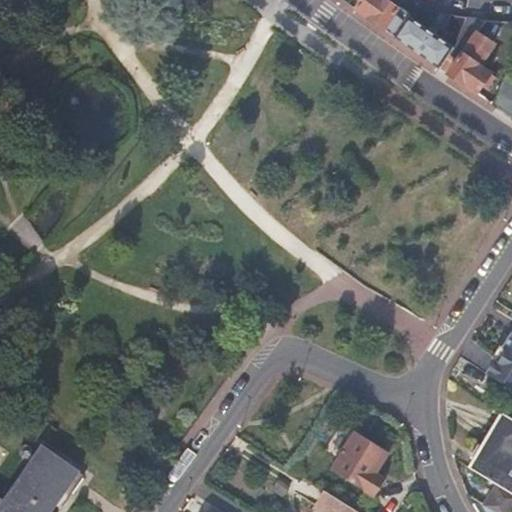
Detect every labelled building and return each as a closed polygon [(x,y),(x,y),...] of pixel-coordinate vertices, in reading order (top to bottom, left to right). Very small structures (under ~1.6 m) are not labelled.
[(377,22),(384,27),(393,15),(397,10),(384,1),(382,0),(362,0),(357,9),(377,22)] [(384,27),(440,66),(451,49),(458,34),(467,17),(451,14),(437,36),(406,15),(402,21),(393,15),(384,27)] [(440,66),(478,91),(487,78),(491,81),(495,75),(480,64),(494,43),(482,35),(493,19),(467,17),(458,34),(451,49),(440,66)] [(510,113),(511,114),(511,79),(504,74),(492,101),(510,113)] [(511,331),(496,359),(511,369),(511,331)] [(511,369),(496,359),(487,372),(511,388),(511,369)] [(308,400),(304,407),(317,419),(324,409),(308,400)] [(280,440),(297,451),(317,419),(304,407),(298,416),(282,406),(261,436),(276,445),(280,440)] [(511,416),(504,412),(470,467),(496,483),(511,492),(511,416)] [(330,469),(373,496),(384,478),(374,472),(387,451),(354,430),(330,469)] [(14,486),(50,511),(64,491),(70,494),(83,474),(43,445),(14,486)] [(511,492),(496,483),(482,504),(495,511),(509,511),(511,507),(511,492)] [(49,511),(50,511),(14,486),(5,497),(0,504),(0,511),(49,511)] [(361,511),(325,489),(316,506),(324,511),(361,511)]
